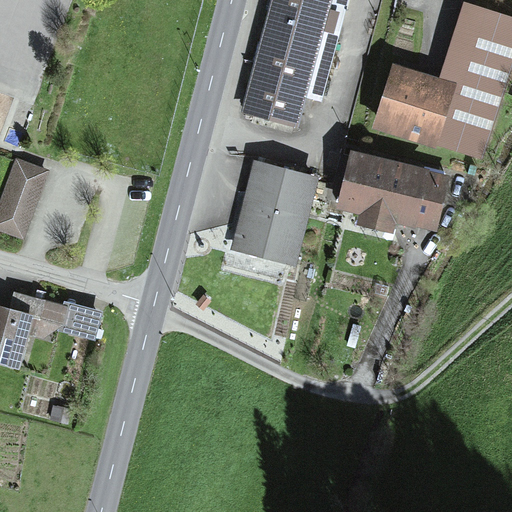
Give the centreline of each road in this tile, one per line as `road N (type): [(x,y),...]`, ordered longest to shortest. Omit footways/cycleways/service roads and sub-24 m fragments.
road 1 (track): [(153,306),(290,377),(378,397),(408,390),(511,300)]
road 2 (secondary): [(153,306),(232,0)]
road 3 (secondary): [(101,511),(153,306)]
road 4 (track): [(425,239),(354,394)]
road 5 (unclassified): [(0,261),(153,306)]
